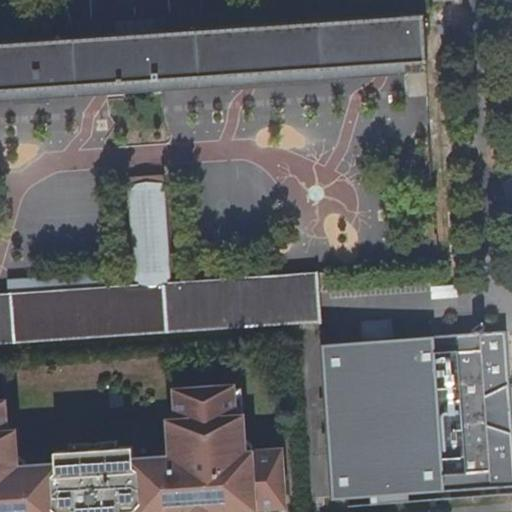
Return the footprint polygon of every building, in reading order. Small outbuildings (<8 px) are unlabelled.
[(423,16),(0,44),(0,99),(46,97),(46,101),(50,101),(50,97),(231,85),(231,89),(234,89),(234,84),(332,78),(333,83),(336,83),(336,78),(406,73),(405,65),(426,64),(423,16)] [(127,180),(134,287),(169,285),(162,178),(127,180)] [(0,341),(318,322),(318,324),(322,324),(319,273),(315,273),(315,276),(169,285),(134,287),(0,296),(0,341)] [(333,497),(333,500),(511,489),(511,416),(506,334),(323,345),(323,348),(326,348),(335,497),(333,497)] [(0,511),(230,511),(243,511),(265,511),(288,511),(284,452),(254,454),(255,457),(245,458),(244,446),(248,442),(247,417),(239,418),(237,388),(177,392),(179,421),(171,422),(173,447),(179,450),(174,459),(139,462),(138,449),(57,454),(58,467),(22,469),(16,460),(22,456),(20,431),(12,432),(11,402),(0,402),(0,511)]
